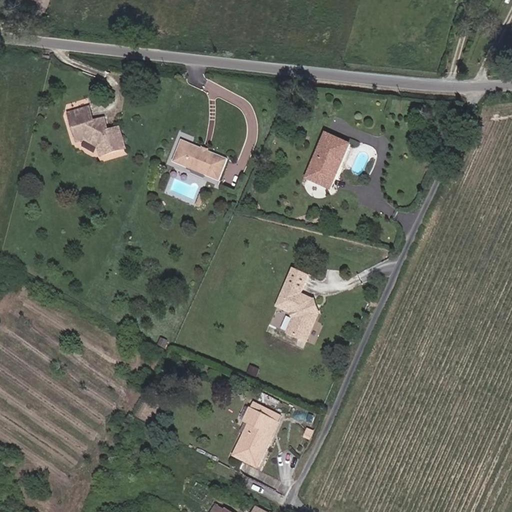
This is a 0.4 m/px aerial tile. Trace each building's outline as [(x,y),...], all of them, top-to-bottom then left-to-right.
[(99,160),(128,150),(120,127),(111,130),(107,117),(95,120),(90,106),(66,114),(74,139),(82,136),(84,144),(96,151),(99,160)] [(82,136),(74,139),(76,146),(84,144),(82,136)] [(305,180),(330,191),(350,146),(326,136),(305,180)] [(171,164),(186,171),(187,166),(205,174),(203,179),(217,185),(227,161),(181,141),(171,164)] [(186,171),(203,179),(205,174),(187,166),(186,171)] [(198,195),(193,208),(200,210),(205,198),(198,195)] [(306,347),(320,318),(316,319),(310,303),(315,302),(301,296),(308,279),(294,272),(276,310),(289,315),(289,323),(283,337),(306,347)] [(320,318),(315,302),(310,303),(316,319),(320,318)] [(167,343),(160,339),(156,347),(164,350),(167,343)] [(256,381),(260,372),(252,369),(249,378),(256,381)] [(251,402),(281,416),(284,408),(255,395),(251,402)] [(281,416),(251,402),(245,417),(250,420),(236,450),(260,462),(281,416)] [(147,446),(135,441),(131,450),(143,455),(147,446)] [(151,496),(157,499),(165,485),(159,481),(151,496)]
